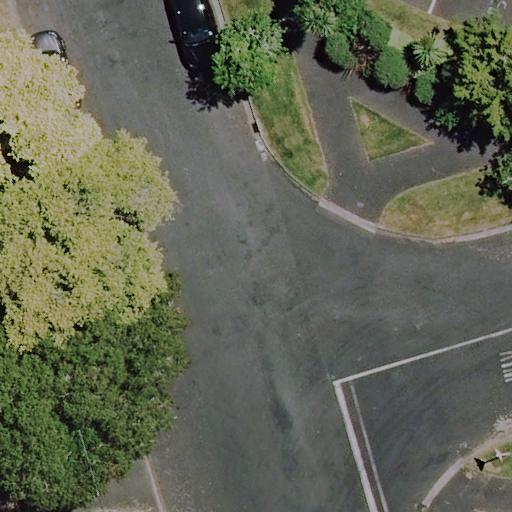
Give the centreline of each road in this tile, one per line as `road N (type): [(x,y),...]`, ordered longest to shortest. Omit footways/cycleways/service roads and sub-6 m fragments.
road 1 (residential): [(101,0),(226,419)]
road 2 (residential): [(226,419),(511,329)]
